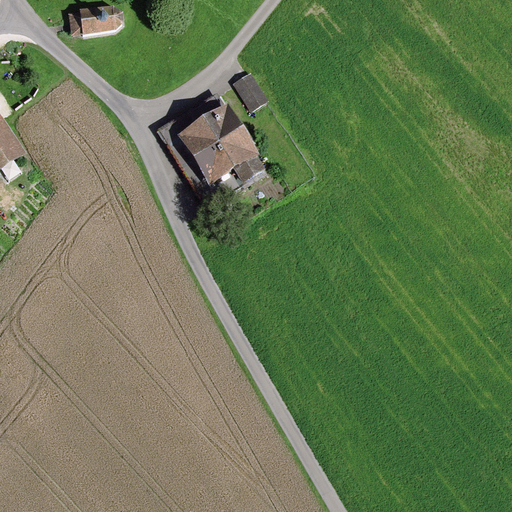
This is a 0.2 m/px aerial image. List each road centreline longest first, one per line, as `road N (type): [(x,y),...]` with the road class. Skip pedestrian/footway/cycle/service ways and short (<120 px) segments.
road 1 (unclassified): [(342,511),(196,260),(140,127),(47,40),(19,0)]
road 2 (track): [(140,127),(220,64),(273,0)]
